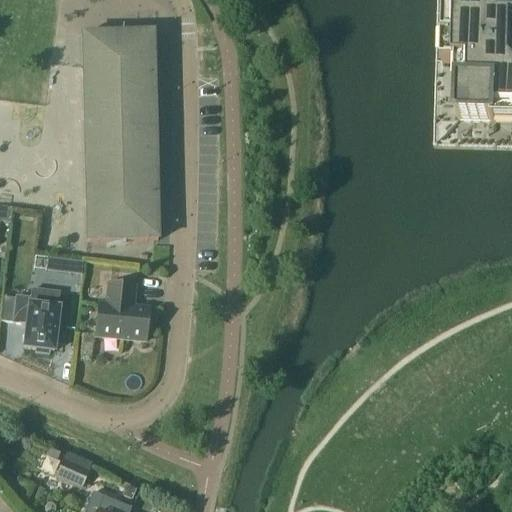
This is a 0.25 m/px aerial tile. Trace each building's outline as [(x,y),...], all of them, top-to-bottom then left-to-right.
[(511,151),(511,66),(511,55),(511,0),(437,0),(433,149),(511,151)] [(86,244),(157,243),(152,35),(81,37),(86,244)] [(133,303),(135,289),(106,286),(104,307),(98,306),(95,339),(144,344),(147,311),(130,309),(131,303),(133,303)] [(58,295),(31,291),(29,301),(15,299),(12,325),(26,327),(23,350),(35,351),(34,355),(48,357),(49,353),(53,353),(54,346),(63,347),(65,329),(56,328),(58,310),(56,310),(58,295)] [(79,490),(86,475),(62,465),(56,480),(79,490)] [(114,490),(111,498),(119,502),(123,493),(114,490)] [(129,511),(130,511),(92,495),(84,511),(129,511)]
